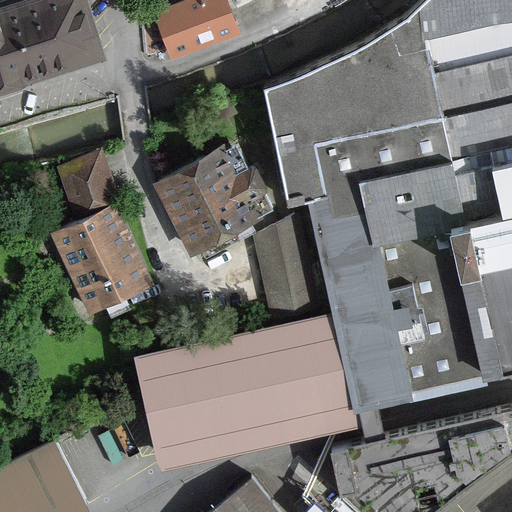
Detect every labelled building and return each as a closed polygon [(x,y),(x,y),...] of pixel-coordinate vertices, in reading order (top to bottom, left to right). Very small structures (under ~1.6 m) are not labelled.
[(0,82),(98,51),(81,0),(26,0),(0,8),(0,82)] [(511,0),(416,0),(405,11),(362,39),(300,68),(262,83),(286,200),(310,195),(336,313),(138,356),(160,454),(358,410),(356,401),(511,367),(511,0)] [(172,51),(231,29),(220,0),(201,0),(159,16),(172,51)] [(215,119),(232,110),(227,100),(209,109),(215,119)] [(250,167),(249,168),(236,175),(221,147),(157,181),(191,249),(270,207),(262,191),(263,186),(254,168),(250,167)] [(109,203),(114,201),(96,153),(59,167),(79,218),(109,203)] [(148,283),(109,203),(79,218),(52,229),(91,310),(148,283)] [(272,314),(314,305),(293,214),(255,233),(272,314)] [(365,511),(423,511),(471,475),(504,451),(511,446),(511,402),(329,444),(339,487),(365,511)] [(0,511),(70,511),(84,501),(52,437),(0,463),(0,511)] [(201,511),(278,511),(249,474),(201,511)]
